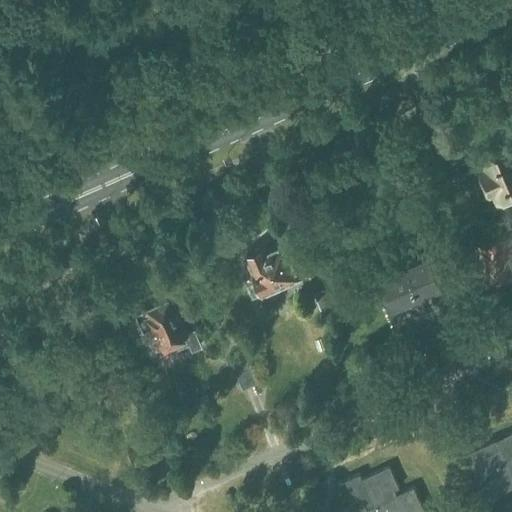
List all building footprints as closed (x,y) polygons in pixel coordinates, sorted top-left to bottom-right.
[(511,140),(483,152),(490,167),(483,170),(492,191),(493,190),(497,201),(511,194),(511,140)] [(489,284),(511,274),(511,240),(509,234),(473,249),(489,284)] [(263,292),(287,282),(288,284),(302,278),(285,242),(267,249),(266,246),(247,254),(255,272),(245,277),(254,296),(263,292)] [(395,307),(442,286),(428,256),(382,276),(395,307)] [(330,302),(323,285),(324,285),(318,271),(306,276),(312,290),(314,290),(321,306),(330,302)] [(193,330),(186,333),(169,297),(134,313),(142,330),(150,326),(158,345),(174,338),(178,347),(189,342),(192,349),(200,345),(193,330)]
